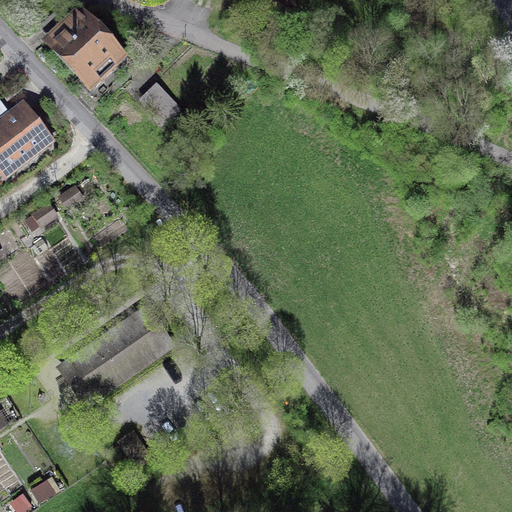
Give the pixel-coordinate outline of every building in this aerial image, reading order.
[(247,0),(248,0),(281,13),(286,0),(247,0)] [(43,47),(89,98),(126,65),(80,14),(43,47)] [(141,108),(165,133),(184,115),(160,90),(141,108)] [(24,106),(0,125),(0,179),(5,186),(56,146),(24,106)] [(85,199),(74,184),(58,195),(68,210),(85,199)] [(60,215),(50,200),(33,211),(44,226),(60,215)] [(61,370),(86,405),(170,346),(146,311),(117,331),(125,341),(102,357),(94,347),(61,370)] [(0,429),(12,422),(2,407),(0,407),(0,429)] [(133,435),(120,443),(137,468),(150,460),(133,435)] [(59,492),(49,477),(32,488),(42,503),(59,492)] [(31,502),(24,491),(13,499),(20,510),(31,502)]
